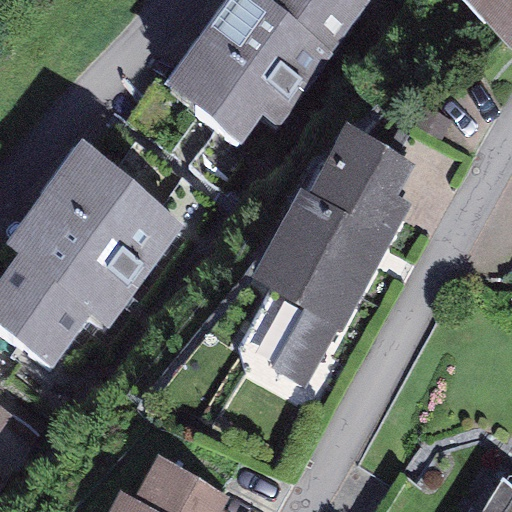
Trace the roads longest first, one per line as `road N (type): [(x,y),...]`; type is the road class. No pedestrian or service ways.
road 1 (residential): [(511,153),(308,511)]
road 2 (residential): [(197,0),(0,199)]
